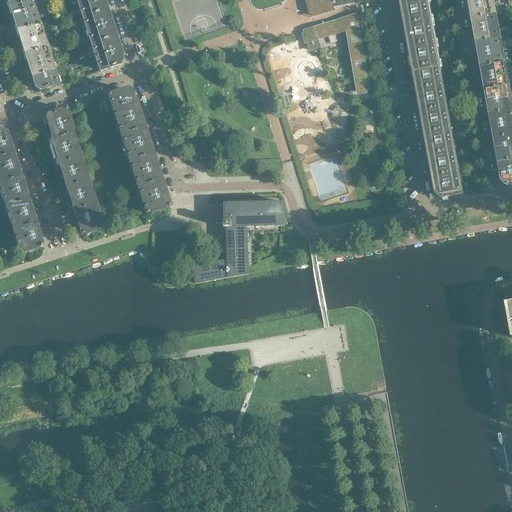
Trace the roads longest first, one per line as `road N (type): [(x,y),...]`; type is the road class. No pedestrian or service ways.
road 1 (residential): [(386,0),(425,207),(493,199)]
road 2 (residential): [(456,0),(493,199)]
road 3 (residential): [(61,252),(12,113)]
road 4 (residential): [(140,72),(12,113)]
road 5 (residential): [(176,187),(140,72)]
